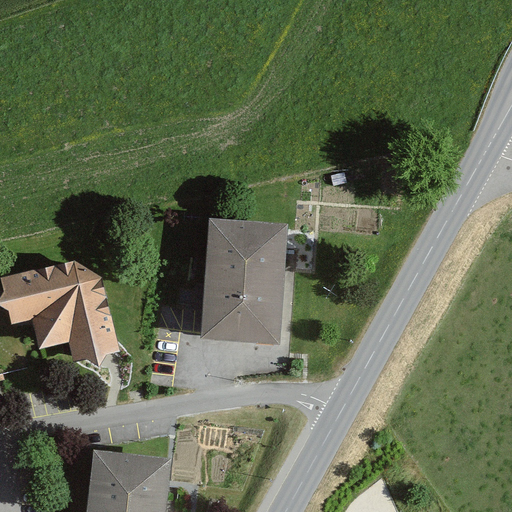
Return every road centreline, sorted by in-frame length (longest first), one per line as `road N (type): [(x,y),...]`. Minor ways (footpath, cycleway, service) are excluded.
road 1 (tertiary): [(340,409),(511,103)]
road 2 (residential): [(340,409),(313,395),(272,393),(0,432)]
